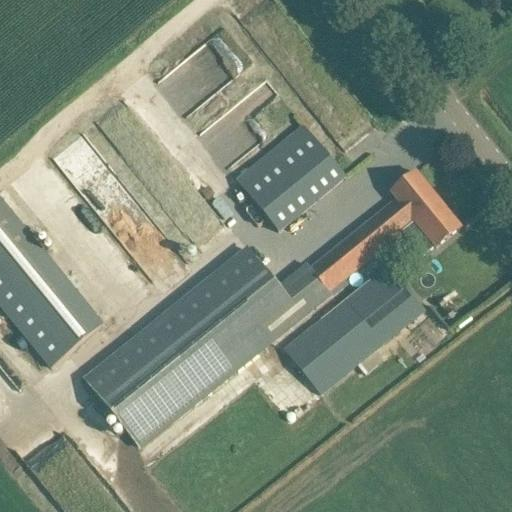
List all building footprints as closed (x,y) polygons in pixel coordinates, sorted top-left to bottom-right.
[(346,180),(304,128),(249,173),(245,167),(233,177),(279,234),(346,180)] [(385,210),(353,236),(312,270),(330,295),(372,260),(416,224),(437,249),(462,229),(417,174),(391,194),(397,201),(385,210)] [(90,207),(123,247),(154,223),(121,182),(90,207)] [(203,246),(236,221),(217,196),(207,204),(192,185),(169,203),(203,246)] [(0,310),(50,372),(104,327),(0,200),(0,310)] [(247,249),(83,382),(141,453),(333,298),(330,295),(312,270),(306,263),(278,289),(247,249)] [(217,407),(253,451),(425,314),(389,269),(217,407)] [(120,511),(69,443),(51,456),(68,479),(62,484),(68,493),(57,502),(64,511),(120,511)]
